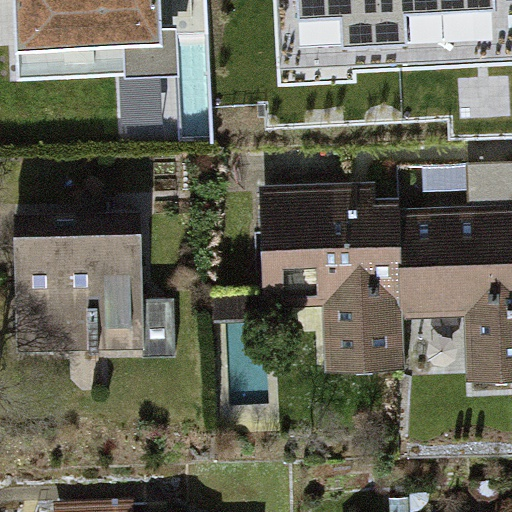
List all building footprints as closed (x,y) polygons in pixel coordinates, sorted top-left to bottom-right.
[(18,0),(22,92),(180,86),(177,0),(18,0)] [(300,39),(301,45),(499,35),(499,29),(511,28),(511,0),(278,0),(280,40),(300,39)] [(190,45),(191,131),(218,131),(216,44),(190,45)] [(511,203),(275,208),(277,310),(350,309),(351,385),(409,385),(408,322),(467,321),(468,386),(511,385),(511,203)] [(32,254),(33,355),(169,354),(168,252),(32,254)]
